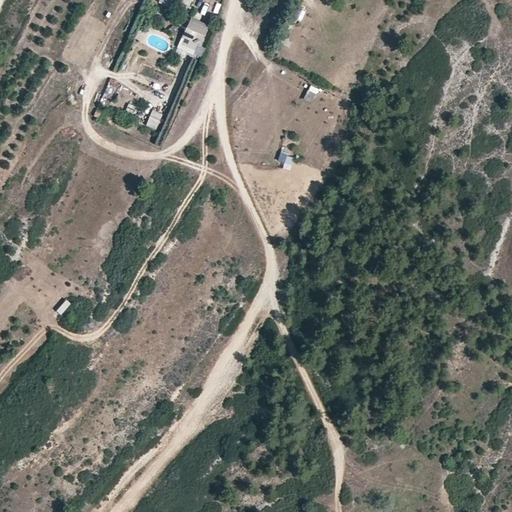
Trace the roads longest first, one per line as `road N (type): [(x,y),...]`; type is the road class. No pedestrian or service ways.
road 1 (track): [(233,0),(218,76),(224,141),(277,268),(266,292),(334,454),(338,511)]
road 2 (track): [(266,292),(222,387),(118,511)]
